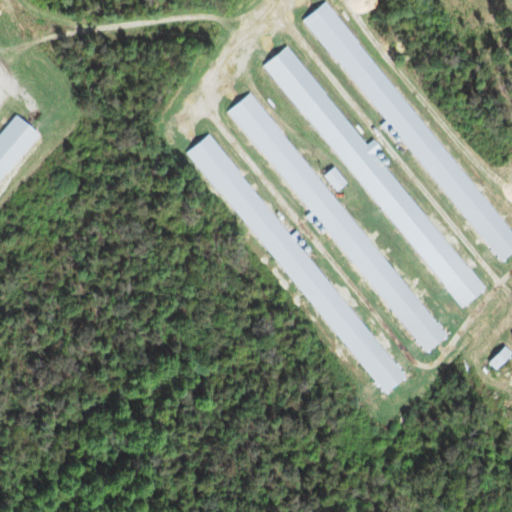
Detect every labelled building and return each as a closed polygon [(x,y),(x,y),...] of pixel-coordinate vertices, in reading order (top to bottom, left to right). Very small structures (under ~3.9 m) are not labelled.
[(493,265),(511,251),(511,244),(328,0),(327,0),(306,16),(493,265)] [(455,311),(477,294),(291,45),(269,61),(455,311)] [(418,356),(440,340),(252,91),(231,107),(418,356)] [(0,176),(35,134),(14,116),(0,133),(0,176)] [(210,133),(188,150),(378,397),(400,380),(210,133)] [(335,192),(344,184),(332,169),(322,176),(335,192)]
